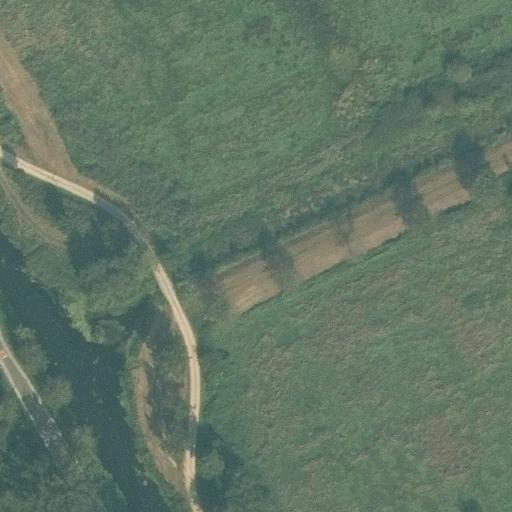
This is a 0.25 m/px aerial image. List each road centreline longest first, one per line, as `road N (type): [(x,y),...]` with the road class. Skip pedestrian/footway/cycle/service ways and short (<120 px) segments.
road 1 (unclassified): [(0,154),(114,212),(148,255),(187,337),(188,472),(197,511)]
road 2 (tertiary): [(95,511),(0,350)]
